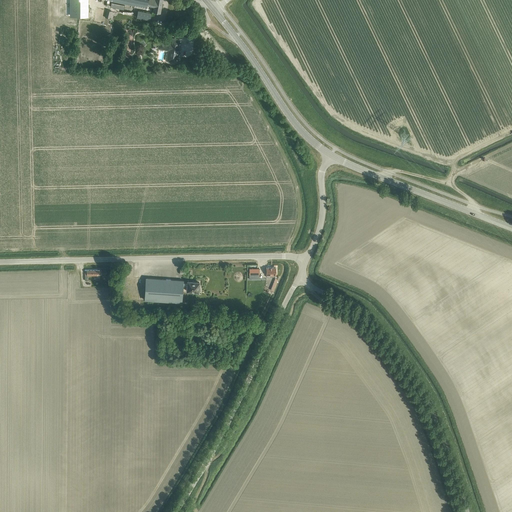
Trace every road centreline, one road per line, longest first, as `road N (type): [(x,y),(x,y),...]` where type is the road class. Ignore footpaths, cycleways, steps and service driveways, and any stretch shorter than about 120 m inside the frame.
road 1 (tertiary): [(0,262),(305,261)]
road 2 (unclassified): [(465,511),(432,418),(390,347),(363,316),(297,279)]
road 3 (unclassified): [(175,511),(297,279)]
road 4 (secondary): [(511,228),(330,155)]
road 5 (secondary): [(330,155),(293,122),(214,10)]
